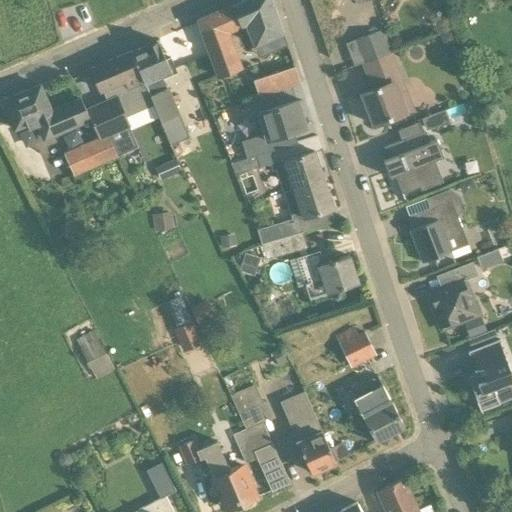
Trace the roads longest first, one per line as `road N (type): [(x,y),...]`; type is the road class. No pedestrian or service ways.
road 1 (residential): [(436,438),(289,0)]
road 2 (residential): [(0,87),(195,0)]
road 3 (residential): [(436,438),(301,511)]
